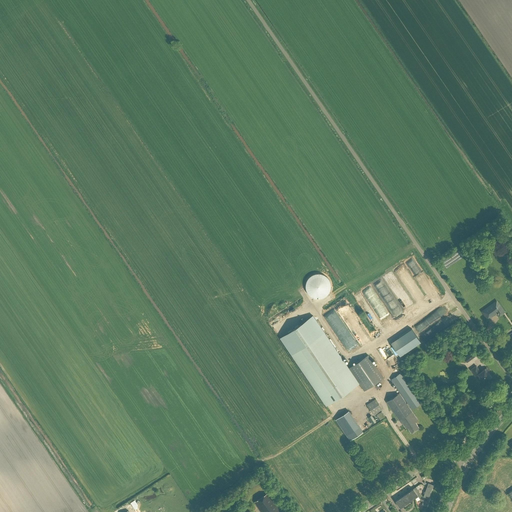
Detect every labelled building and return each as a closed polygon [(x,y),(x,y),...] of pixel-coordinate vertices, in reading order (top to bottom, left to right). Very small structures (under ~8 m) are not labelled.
[(311,276),(309,277),(308,279),(306,281),(306,283),(306,286),(306,288),(306,290),(307,292),(309,294),(310,296),(312,297),(314,298),(317,298),(319,298),(321,298),(324,297),(326,296),(327,295),(329,293),(330,291),(331,289),(331,286),(331,284),(330,282),(329,279),(328,278),(326,276),(324,275),(322,274),(320,273),(317,273),(315,274),(313,274),(311,276)] [(492,303),(488,297),(477,305),(481,311),(492,303)] [(313,315),(280,337),(292,354),(326,405),(359,383),(364,390),(384,377),(368,354),(348,367),(340,356),(324,332),(313,315)] [(412,328),(391,342),(400,356),(421,342),(412,328)] [(473,352),(464,358),(467,362),(476,356),(473,352)] [(482,379),(480,381),(484,385),(488,382),(487,380),(491,377),(487,372),(489,370),(486,367),(481,372),(476,366),(471,369),(476,376),(478,374),(482,379)] [(392,379),(412,409),(421,403),(400,373),(392,379)] [(399,393),(386,401),(401,422),(406,428),(408,427),(411,432),(419,427),(415,421),(418,420),(399,393)] [(376,399),(367,405),(374,415),(383,409),(376,399)] [(349,411),(336,419),(350,440),(363,432),(349,411)] [(413,488),(409,491),(412,495),(414,493),(416,496),(418,495),(420,498),(423,499),(422,504),(427,506),(430,498),(428,498),(433,484),(428,483),(423,496),(422,496),(416,486),(413,488)] [(395,500),(400,507),(413,499),(411,495),(412,495),(409,491),(395,500)] [(281,511),(268,492),(254,502),(261,511),(281,511)]
